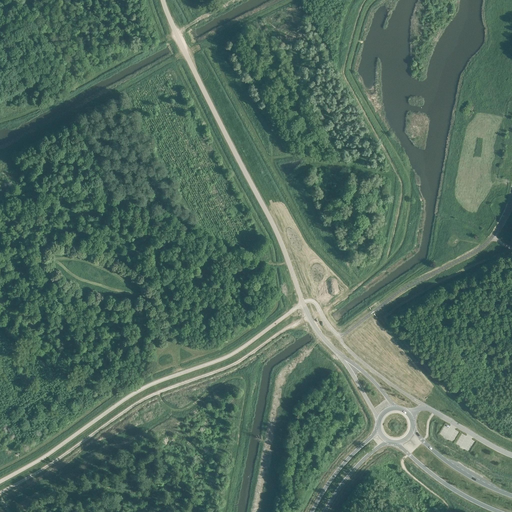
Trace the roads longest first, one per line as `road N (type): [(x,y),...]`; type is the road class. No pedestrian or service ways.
road 1 (unclassified): [(341,356),(311,321),(276,231),(162,0)]
road 2 (track): [(309,317),(234,364),(143,399),(0,492)]
road 3 (secondary): [(398,442),(450,487),(498,511)]
road 4 (secondary): [(511,495),(454,466),(412,429)]
